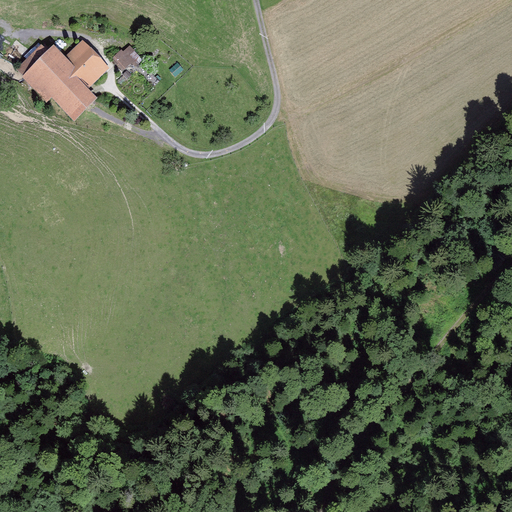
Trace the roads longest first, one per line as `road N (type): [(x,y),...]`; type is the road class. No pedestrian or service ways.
road 1 (track): [(511,267),(330,471),(324,511)]
road 2 (track): [(110,90),(185,149),(234,143),(276,105),(255,0)]
